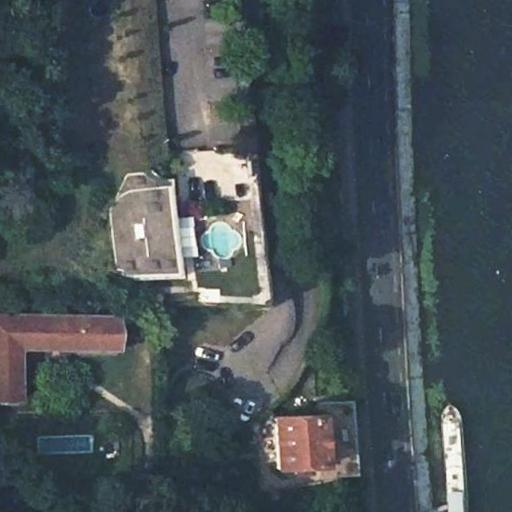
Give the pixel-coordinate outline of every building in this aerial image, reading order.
[(118,279),(182,275),(176,175),(111,179),(118,279)] [(114,351),(114,317),(57,316),(57,321),(0,320),(0,399),(13,400),(14,343),(78,345),(77,350),(114,351)] [(80,401),(80,420),(154,420),(154,348),(135,348),(135,381),(132,380),(132,385),(80,385),(80,401)] [(80,420),(80,401),(66,400),(66,420),(80,420)] [(457,405),(447,418),(447,511),(468,511),(469,418),(457,405)] [(307,471),(306,465),(322,463),(317,414),(270,417),(274,467),(290,465),(291,472),(307,471)]
